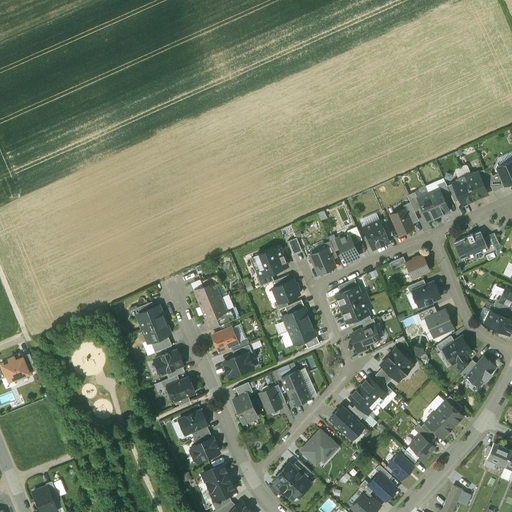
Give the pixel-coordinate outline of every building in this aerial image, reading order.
[(511,160),(496,167),(498,173),(504,186),(511,183),(511,182),(511,181),(511,160)] [(486,175),(483,169),(478,172),(485,188),(490,186),(486,175)] [(471,175),(470,173),(464,176),(475,199),(487,194),(485,188),(478,172),(471,175)] [(498,173),(492,175),(491,173),(486,175),(490,186),(493,191),(504,186),(498,173)] [(475,199),(464,176),(458,178),(459,180),(452,183),(459,200),(462,205),(475,199)] [(445,181),(437,184),(439,188),(443,198),(451,195),(447,186),(445,181)] [(459,200),(452,183),(447,186),(451,195),(454,202),(459,200)] [(443,198),(439,188),(428,193),(438,216),(449,211),(443,198)] [(415,191),(407,195),(411,203),(414,211),(422,208),(417,198),(418,198),(415,191)] [(438,216),(428,193),(418,198),(417,198),(422,208),(427,221),(438,216)] [(414,211),(411,203),(403,206),(404,209),(405,208),(411,223),(418,220),(414,211)] [(404,209),(390,215),(399,234),(413,228),(411,223),(405,208),(404,209)] [(392,235),(385,218),(380,221),(387,237),(392,235)] [(379,220),(363,227),(373,249),(389,242),(387,237),(380,221),(379,220)] [(349,233),(353,243),(362,239),(356,226),(347,230),(348,234),(349,233)] [(494,232),(488,235),(493,246),(499,243),(494,232)] [(353,243),(349,233),(348,234),(336,239),(340,248),(346,261),(358,255),(353,243)] [(479,233),(473,236),(472,233),(467,236),(460,239),(468,258),(476,254),(475,252),(480,250),(481,252),(488,249),(483,238),(481,238),(479,233)] [(334,250),(340,248),(336,239),(334,235),(329,238),(330,240),(334,250)] [(301,250),(296,237),(287,241),(292,254),(301,250)] [(334,250),(330,240),(324,243),(326,248),(332,259),(337,257),(334,250)] [(279,246),(252,257),(259,276),(259,277),(270,272),(287,266),(279,246)] [(326,248),(310,255),(318,273),(335,266),(332,259),(326,248)] [(423,255),(406,263),(412,277),(429,270),(423,255)] [(403,257),(389,263),(392,269),(406,263),(403,257)] [(274,281),(270,272),(259,277),(259,276),(256,278),(260,286),(272,282),(272,281),(274,281)] [(217,273),(200,280),(203,286),(214,281),(216,284),(221,282),(217,273)] [(274,281),(272,281),(272,282),(274,287),(291,280),(288,275),(274,281)] [(354,278),(338,286),(340,292),(357,285),(354,278)] [(274,287),(272,288),(278,302),(278,303),(286,300),(299,294),(293,279),(291,280),(274,287)] [(423,279),(407,286),(409,292),(412,291),(426,285),(423,279)] [(203,286),(193,290),(200,305),(221,297),(216,284),(214,281),(203,286)] [(426,285),(412,291),(419,306),(426,303),(428,305),(432,303),(432,300),(440,297),(433,281),(426,285)] [(340,292),(335,294),(341,309),(363,299),(357,285),(340,292)] [(511,291),(505,288),(499,300),(499,301),(511,306),(511,291)] [(221,297),(200,305),(206,319),(215,316),(227,311),(226,310),(221,297)] [(288,305),(285,306),(288,314),(304,307),(301,299),(288,305)] [(363,299),(341,309),(346,323),(352,320),(369,313),(363,299)] [(511,307),(511,306),(499,301),(499,300),(496,299),(493,305),(495,305),(510,312),(511,307)] [(286,300),(278,303),(278,302),(274,304),(277,310),(285,306),(288,305),(286,300)] [(152,301),(137,307),(139,313),(154,307),(152,301)] [(139,313),(137,316),(142,328),(164,319),(159,305),(154,307),(139,313)] [(510,312),(495,305),(492,311),(507,318),(510,312)] [(434,306),(417,314),(420,320),(427,318),(437,313),(434,306)] [(288,314),(281,316),(287,330),(310,321),(304,307),(288,314)] [(227,311),(215,316),(219,325),(236,319),(231,308),(226,310),(227,311)] [(437,313),(427,318),(433,330),(430,331),(433,337),(439,334),(439,333),(452,326),(445,310),(437,313)] [(492,311),(491,310),(485,323),(509,334),(511,326),(511,320),(507,318),(492,311)] [(369,313),(352,320),(354,326),(362,323),(371,319),(369,313)] [(371,319),(362,323),(364,328),(373,325),(375,324),(373,318),(371,319)] [(164,319),(142,328),(147,340),(150,341),(151,341),(167,335),(170,333),(164,319)] [(310,321),(287,330),(293,344),(304,340),(316,335),(310,321)] [(364,328),(351,334),(357,348),(379,338),(373,325),(364,328)] [(231,327),(212,335),(218,350),(230,345),(237,342),(237,341),(234,334),(237,334),(234,327),(232,328),(231,327)] [(167,335),(151,341),(155,352),(172,345),(167,335)] [(316,335),(304,340),(307,348),(319,343),(316,335)] [(451,335),(436,345),(440,351),(443,350),(442,349),(454,341),(451,335)] [(454,341),(442,349),(443,350),(447,357),(448,356),(453,363),(457,361),(458,362),(465,357),(465,356),(471,351),(466,343),(465,344),(460,337),(454,341)] [(246,338),(237,341),(237,342),(230,345),(232,351),(249,344),(246,338)] [(249,344),(232,351),(235,357),(247,352),(248,355),(252,353),(249,344)] [(396,347),(380,364),(382,366),(393,376),(396,379),(400,374),(402,376),(409,369),(404,364),(409,360),(396,347)] [(177,349),(154,359),(160,374),(166,372),(182,365),(183,364),(177,349)] [(235,357),(223,362),(229,376),(238,372),(239,373),(243,371),(244,370),(253,366),(248,355),(247,352),(235,357)] [(29,353),(24,356),(31,372),(36,370),(29,353)] [(15,358),(14,356),(9,358),(9,360),(1,364),(1,365),(0,365),(0,374),(2,378),(6,388),(16,384),(14,380),(31,373),(31,372),(24,356),(23,355),(15,358)] [(477,363),(466,375),(467,376),(479,386),(484,379),(485,380),(491,374),(490,373),(495,366),(483,356),(477,363)] [(472,359),(460,373),(465,377),(467,376),(466,375),(477,363),(472,359)] [(182,365),(166,372),(168,378),(177,374),(184,371),(182,365)] [(393,376),(382,366),(375,374),(379,379),(379,378),(386,384),(393,376)] [(298,370),(281,377),(287,391),(304,384),(298,370)] [(168,378),(160,381),(163,387),(167,386),(167,385),(179,380),(177,374),(168,378)] [(179,380),(167,385),(167,386),(170,392),(168,394),(173,401),(177,399),(188,395),(194,392),(188,377),(179,380)] [(375,383),(369,377),(359,387),(377,403),(386,393),(375,383)] [(386,384),(379,378),(379,379),(375,383),(386,393),(388,395),(392,390),(386,384)] [(285,401),(278,384),(272,387),(279,403),(285,401)] [(304,384),(287,391),(293,405),(310,398),(304,384)] [(250,385),(237,391),(239,396),(246,393),(247,393),(252,391),(250,385)] [(272,387),(270,388),(269,387),(267,385),(262,387),(262,390),(262,391),(259,392),(268,412),(271,410),(271,412),(274,413),(278,411),(279,408),(278,407),(281,406),(279,403),(272,387)] [(377,403),(359,387),(350,397),(356,403),(367,413),(377,403)] [(247,393),(246,393),(239,396),(233,399),(243,423),(257,417),(247,393)] [(188,395),(177,399),(179,405),(190,400),(188,395)] [(462,408),(449,395),(445,400),(458,412),(462,408)] [(445,400),(435,411),(453,427),(463,416),(458,412),(445,400)] [(367,413),(356,403),(352,408),(362,417),(365,420),(369,415),(367,413)] [(352,408),(349,405),(345,409),(358,421),(362,417),(352,408)] [(345,409),(341,406),(330,418),(352,439),(357,433),(361,432),(363,430),(363,426),(358,421),(345,409)] [(201,409),(178,419),(185,434),(191,431),(206,424),(207,424),(201,409)] [(453,427),(435,411),(425,422),(438,434),(442,438),(453,427)] [(438,434),(425,422),(421,426),(431,435),(434,438),(438,434)] [(206,424),(191,431),(194,438),(209,431),(206,424)] [(421,426),(418,424),(414,429),(420,434),(427,440),(431,435),(421,426)] [(326,435),(320,429),(300,450),(316,464),(325,455),(328,457),(338,446),(333,441),(334,441),(327,434),(326,435)] [(194,438),(193,438),(195,444),(212,437),(209,431),(194,438)] [(420,434),(409,445),(423,458),(434,447),(427,440),(420,434)] [(195,444),(191,446),(198,462),(219,452),(216,446),(215,446),(213,442),(214,440),(212,437),(195,444)] [(511,450),(493,443),(486,458),(504,466),(511,450)] [(416,460),(406,451),(402,455),(412,465),(416,460)] [(399,452),(388,464),(403,478),(414,466),(412,465),(402,455),(399,452)] [(311,472),(298,459),(292,465),(305,477),(311,472)] [(289,462),(282,470),(284,471),(281,474),(279,473),(272,480),(290,496),(301,485),(303,486),(308,480),(305,477),(292,465),(289,462)] [(223,464),(202,473),(206,481),(205,482),(209,491),(210,491),(214,499),(228,493),(235,490),(231,481),(229,480),(227,475),(227,473),(223,464)] [(391,475),(379,464),(374,469),(379,473),(379,472),(387,480),(391,475)] [(369,483),(368,484),(373,489),(385,500),(396,488),(387,480),(379,472),(379,473),(369,483)] [(373,489),(368,484),(369,483),(364,479),(360,484),(369,493),(373,489)] [(58,497),(52,481),(46,483),(47,485),(53,499),(58,497)] [(453,484),(440,511),(451,511),(462,489),(453,484)] [(47,485),(33,491),(41,511),(53,511),(58,511),(53,499),(47,485)] [(228,493),(214,499),(211,500),(216,511),(231,500),(228,493)] [(362,495),(351,507),(357,511),(373,511),(377,508),(367,499),(362,495)] [(382,505),(371,495),(367,499),(377,508),(378,509),(382,505)] [(231,500),(216,511),(217,511),(229,511),(236,506),(231,500)] [(229,511),(251,511),(240,501),(236,506),(229,511)]
